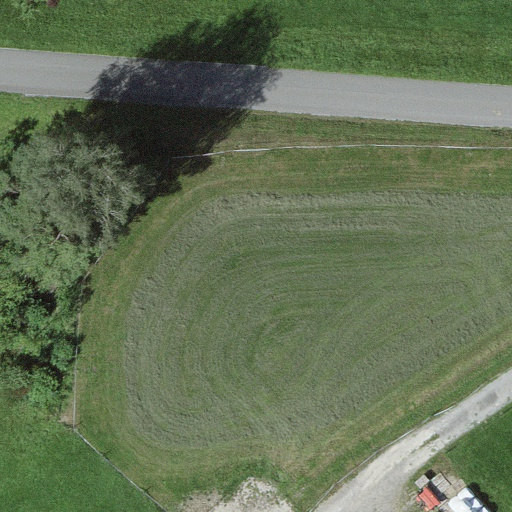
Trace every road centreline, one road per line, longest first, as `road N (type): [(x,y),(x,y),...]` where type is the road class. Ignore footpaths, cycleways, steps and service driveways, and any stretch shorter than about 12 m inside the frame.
road 1 (unclassified): [(0,73),(511,107)]
road 2 (track): [(339,511),(367,482),(511,384)]
